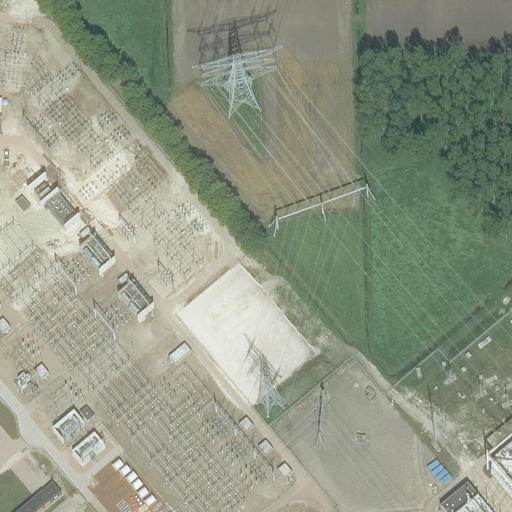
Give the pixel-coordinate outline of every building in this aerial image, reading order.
[(44,172),(34,179),(51,204),(62,197),(44,172)] [(31,208),(23,198),(16,204),(24,214),(31,208)] [(74,210),(65,217),(69,222),(78,215),(74,210)] [(95,237),(88,229),(79,236),(86,244),(95,237)] [(115,261),(112,256),(96,238),(88,245),(97,256),(107,268),(115,261)] [(133,283),(126,275),(118,282),(124,290),(133,283)] [(144,314),(153,307),(134,285),(126,292),(144,314)] [(220,353),(246,331),(234,317),(208,339),(220,353)] [(11,329),(4,320),(0,323),(0,331),(3,335),(11,329)] [(166,346),(176,338),(170,331),(160,339),(166,346)] [(169,358),(175,366),(192,353),(185,345),(169,358)] [(49,375),(42,366),(35,373),(42,381),(49,375)] [(63,444),(85,427),(71,408),(49,425),(63,444)] [(87,408),(80,414),(88,423),(95,417),(87,408)] [(247,420),(239,426),(246,434),(254,428),(247,420)] [(266,443),(258,449),(265,457),(273,451),(266,443)] [(511,448),(492,465),(491,474),(511,499),(511,448)] [(140,500),(155,488),(125,450),(115,458),(122,466),(122,467),(141,490),(135,494),(140,500)] [(285,466),(278,472),(285,480),(292,474),(285,466)] [(53,485),(20,511),(41,511),(62,495),(61,495),(53,485),(54,485),(53,485)] [(489,511),(479,500),(468,487),(441,509),(442,511),(464,511),(465,511),(489,511)]
